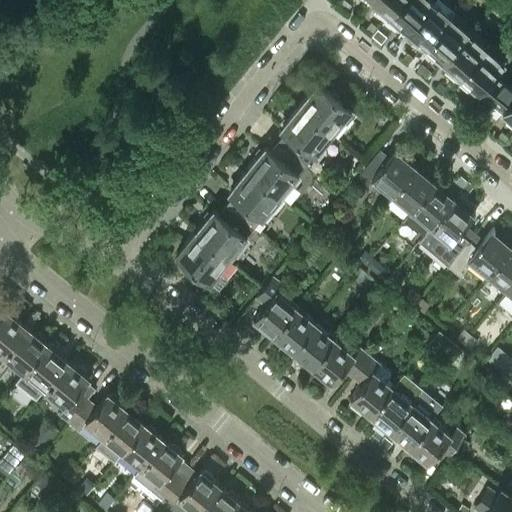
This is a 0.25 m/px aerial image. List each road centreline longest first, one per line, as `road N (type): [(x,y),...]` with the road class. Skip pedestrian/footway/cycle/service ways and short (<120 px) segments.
road 1 (residential): [(109,258),(311,23),(327,27),(511,179)]
road 2 (residential): [(0,239),(327,511)]
road 3 (residential): [(428,511),(109,258)]
